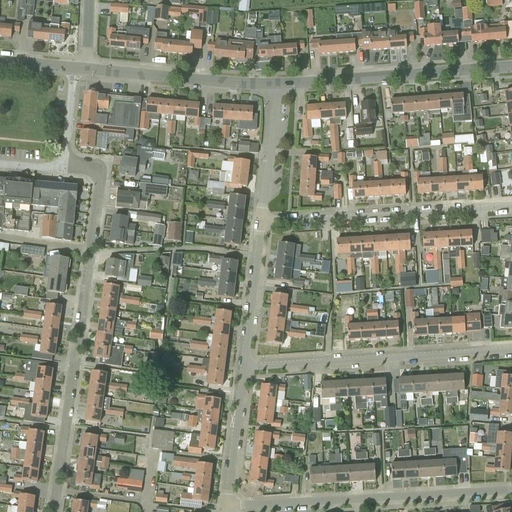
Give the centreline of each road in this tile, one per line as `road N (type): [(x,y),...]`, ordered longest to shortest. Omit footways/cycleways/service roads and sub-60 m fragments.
road 1 (residential): [(511,350),(242,365)]
road 2 (residential): [(91,249),(53,511)]
road 3 (residential): [(511,205),(262,218)]
road 4 (unclassified): [(511,66),(273,85)]
road 5 (unclassified): [(273,85),(86,68)]
road 6 (residential): [(511,490),(357,498)]
road 7 (residential): [(242,365),(262,218)]
road 8 (residential): [(225,505),(242,365)]
road 9 (residential): [(262,218),(273,85)]
road 10 (residential): [(357,498),(225,505)]
